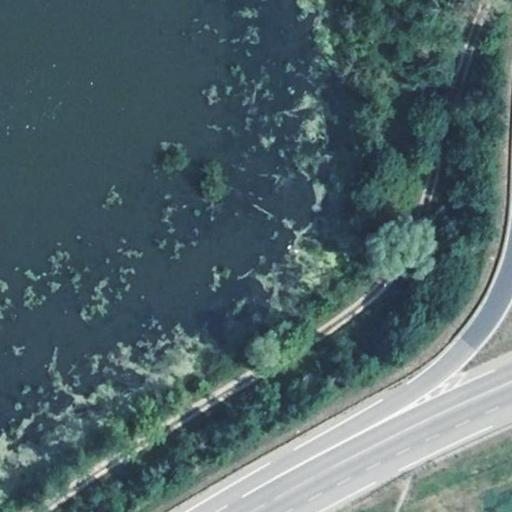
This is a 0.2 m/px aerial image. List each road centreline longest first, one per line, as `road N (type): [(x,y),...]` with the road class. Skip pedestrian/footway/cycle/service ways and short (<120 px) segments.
road 1 (track): [(491,0),(449,111),(418,241),(385,284),(41,511)]
road 2 (primary): [(511,264),(507,289),(471,342),(250,511)]
road 3 (primary): [(260,511),(339,466),(511,387)]
